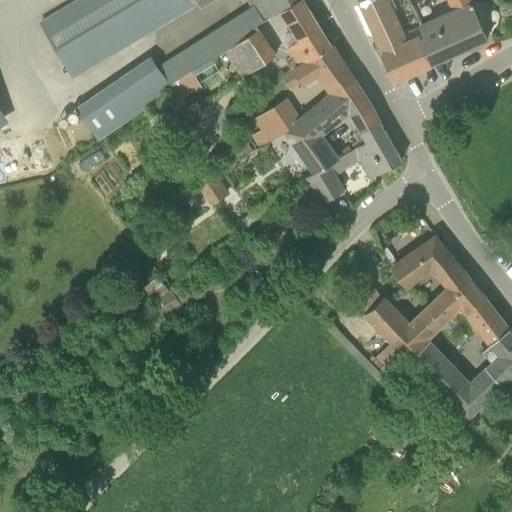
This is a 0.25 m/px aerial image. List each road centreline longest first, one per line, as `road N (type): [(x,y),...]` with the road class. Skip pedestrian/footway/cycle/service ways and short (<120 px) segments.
road 1 (unclassified): [(72,511),(364,218),(428,174)]
road 2 (tertiary): [(511,294),(428,174)]
road 3 (tertiary): [(400,121),(336,0)]
road 4 (unclassified): [(400,121),(511,55)]
